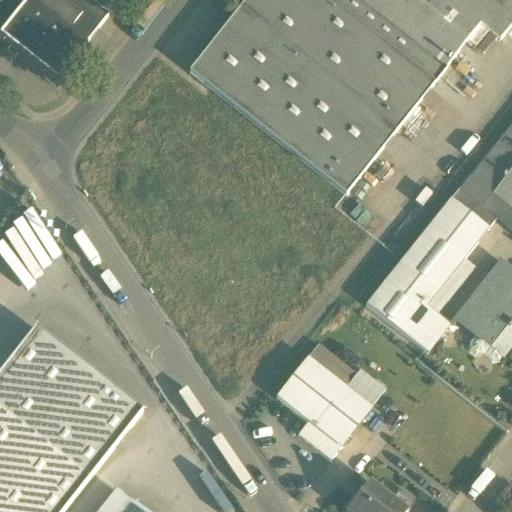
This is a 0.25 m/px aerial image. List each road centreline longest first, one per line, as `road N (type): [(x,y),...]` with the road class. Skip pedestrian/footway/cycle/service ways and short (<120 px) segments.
road 1 (unclassified): [(34,156),(277,511)]
road 2 (unknown): [(511,56),(373,218)]
road 3 (unclassified): [(34,156),(164,0)]
